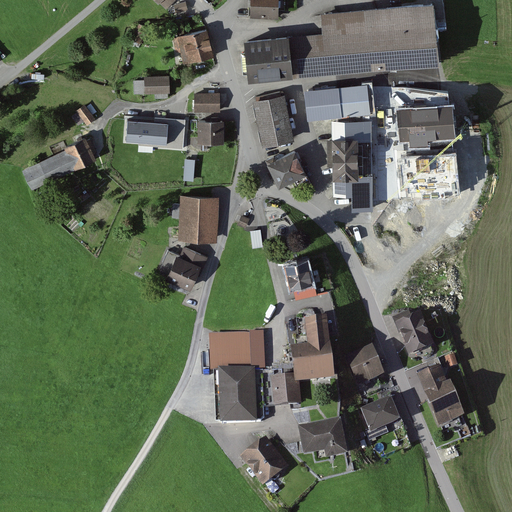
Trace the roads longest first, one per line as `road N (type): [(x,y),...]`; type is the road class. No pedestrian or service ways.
road 1 (tertiary): [(273,188),(316,214),(349,250),(458,511)]
road 2 (unclassified): [(234,202),(187,374),(106,511)]
road 3 (tertiary): [(217,25),(250,150)]
